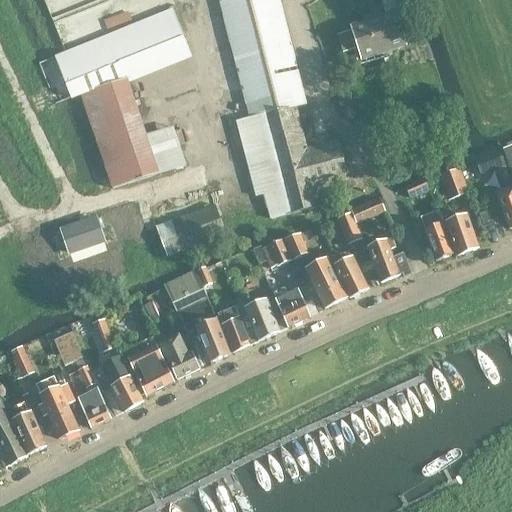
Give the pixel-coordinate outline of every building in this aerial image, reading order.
[(405,46),(395,15),(411,10),(407,0),(381,0),(387,16),(353,27),(351,28),(352,30),(358,48),(362,60),(405,46)] [(358,48),(352,30),(337,35),(343,53),(358,48)] [(511,148),(501,152),(511,182),(511,148)] [(511,186),(499,152),(474,162),(480,177),(495,171),(503,193),(496,195),(509,231),(511,230),(511,229),(511,186)] [(468,195),(458,170),(439,177),(448,202),(468,195)] [(428,190),(424,181),(405,189),(409,199),(428,190)] [(355,223),(383,210),(379,200),(351,213),(355,223)] [(168,255),(227,234),(217,204),(158,225),(168,255)] [(361,241),(350,215),(338,220),(349,246),(361,241)] [(478,250),(465,215),(444,223),(456,254),(457,258),(478,250)] [(61,231),(69,254),(103,242),(95,219),(61,231)] [(454,255),(442,224),(423,231),(436,262),(438,261),(454,255)] [(282,242),(291,262),(308,255),(300,236),(282,242)] [(399,276),(392,258),(389,251),(395,248),(391,239),(385,242),(385,241),(366,249),(380,283),(381,285),(400,277),(399,276)] [(282,242),(281,242),(262,250),(267,263),(271,270),(275,268),(276,269),(291,262),(282,242)] [(267,263),(262,250),(261,249),(254,252),(260,266),(267,263)] [(412,275),(403,253),(392,258),(399,276),(402,275),(403,279),(407,277),(412,275)] [(367,290),(352,258),(333,267),(348,298),(349,301),(368,291),(367,290)] [(347,299),(329,266),(308,277),(311,282),(325,310),(347,299)] [(205,271),(198,275),(204,289),(211,286),(205,271)] [(215,320),(196,275),(165,290),(186,335),(191,333),(196,330),(195,329),(215,320)] [(310,319),(298,291),(275,301),(287,329),(310,319)] [(258,343),(247,316),(244,310),(240,301),(214,313),(221,327),(232,355),(255,344),(258,343)] [(279,334),(265,301),(244,310),(247,316),(258,343),(279,334)] [(161,317),(153,302),(142,308),(150,323),(161,317)] [(230,355),(215,320),(195,329),(196,330),(210,364),(230,355)] [(116,347),(104,321),(92,326),(104,352),(116,347)] [(83,359),(72,334),(53,342),(64,367),(83,359)] [(199,371),(192,355),(188,357),(179,338),(161,346),(177,381),(199,371)] [(174,383),(153,341),(120,357),(135,386),(139,384),(146,399),(175,384),(174,383)] [(34,374),(23,349),(12,354),(23,379),(34,374)] [(141,402),(119,358),(100,368),(113,394),(123,413),(142,404),(141,402)] [(111,419),(98,391),(97,389),(87,367),(77,372),(86,390),(87,390),(89,395),(77,401),(89,426),(91,429),(111,420),(111,419)] [(22,380),(14,384),(17,391),(25,388),(22,380)] [(40,397),(44,406),(48,417),(59,439),(58,440),(59,441),(79,432),(79,431),(78,431),(74,422),(81,418),(73,402),(74,402),(66,385),(40,397)] [(29,395),(26,388),(20,391),(23,398),(29,395)] [(27,459),(0,402),(0,459),(5,470),(27,459)] [(45,447),(30,413),(25,402),(7,410),(12,421),(12,422),(27,457),(46,449),(45,447)] [(44,419),(48,417),(44,406),(39,408),(44,419)]
